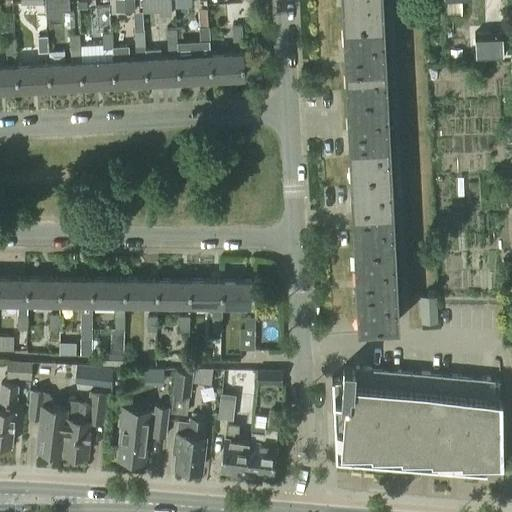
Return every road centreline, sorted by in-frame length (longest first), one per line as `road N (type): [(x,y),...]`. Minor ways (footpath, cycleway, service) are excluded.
road 1 (residential): [(295,242),(0,235)]
road 2 (residential): [(0,126),(288,110)]
road 3 (residential): [(309,511),(295,242)]
road 4 (secondary): [(244,511),(0,497)]
road 5 (unknown): [(300,337),(467,343)]
road 6 (residential): [(295,242),(288,110)]
